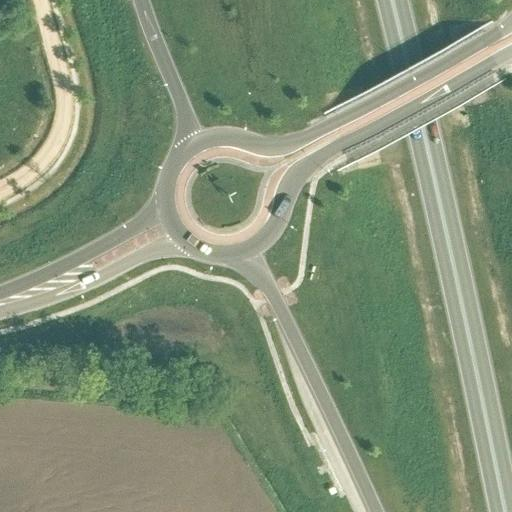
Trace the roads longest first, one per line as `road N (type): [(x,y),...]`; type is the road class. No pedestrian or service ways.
road 1 (trunk): [(393,0),(502,511)]
road 2 (primary): [(511,23),(297,142),(272,148),(225,137),(188,149)]
road 3 (primary): [(233,255),(273,227),(291,181),(314,160),(511,51)]
road 4 (trunk): [(233,255),(273,297),(374,511)]
road 5 (track): [(39,0),(63,95),(58,134),(40,164),(0,192)]
road 6 (tertiary): [(0,306),(186,243)]
road 7 (tertiary): [(165,202),(132,229),(0,298)]
road 8 (trunk): [(141,0),(183,110),(188,149)]
